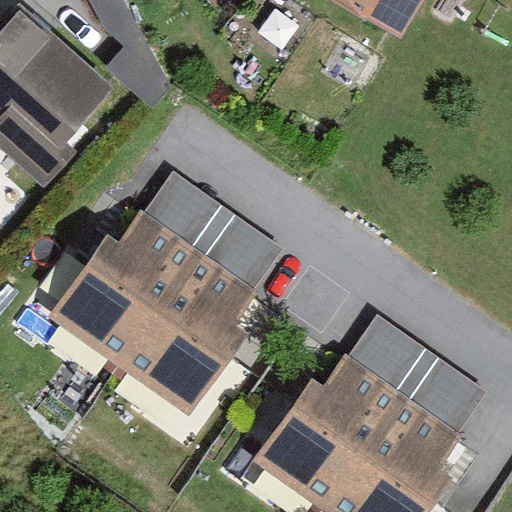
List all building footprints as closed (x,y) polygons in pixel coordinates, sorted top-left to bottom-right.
[(114,82),(23,0),(17,0),(0,18),(0,123),(5,128),(15,117),(52,150),(114,82)] [(94,0),(122,47),(107,64),(152,104),(172,83),(126,0),(94,0)] [(355,0),(402,27),(417,0),(355,0)] [(145,210),(253,287),(283,245),(174,168),(145,210)] [(140,207),(120,236),(108,227),(47,313),(189,413),(251,327),(238,318),(258,290),(253,287),(145,210),(140,207)] [(378,311),(348,353),(458,431),(488,389),(378,311)] [(348,353),(347,352),(327,380),(314,371),(253,457),(330,511),(424,511),(454,470),(441,461),(461,433),(458,431),(348,353)]
